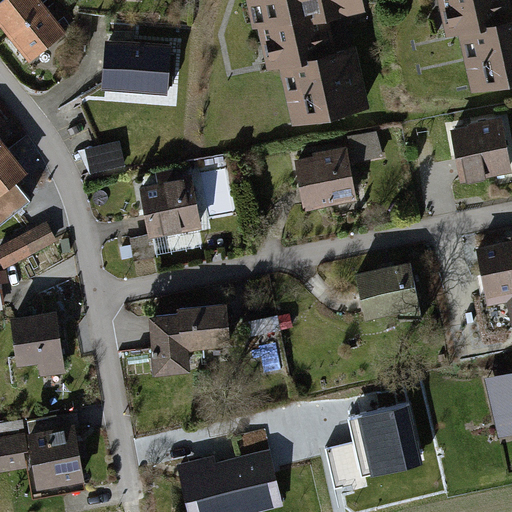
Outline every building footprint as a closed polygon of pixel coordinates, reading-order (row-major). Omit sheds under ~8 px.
[(1,0),(0,1),(0,19),(11,32),(45,5),(40,0),(1,0)] [(359,0),(251,0),(257,21),(261,20),(270,61),(283,59),(296,117),(364,102),(352,48),(326,54),(317,15),(360,5),(359,0)] [(443,0),(450,29),(462,26),(475,84),(511,76),(511,19),(505,21),(499,0),(443,0)] [(45,5),(11,32),(29,56),(64,29),(45,5)] [(106,34),(102,86),(168,91),(172,39),(106,34)] [(180,93),(181,48),(172,48),(171,93),(180,93)] [(472,128),(453,131),(461,176),(509,167),(501,120),(471,126),(472,128)] [(316,156),(298,161),(306,204),(354,195),(347,160),(360,159),(359,154),(380,149),(376,131),(350,136),(352,148),(316,154),(316,156)] [(120,138),(77,146),(90,171),(126,164),(120,138)] [(6,146),(0,151),(0,222),(30,198),(14,178),(25,169),(6,146)] [(162,185),(143,189),(151,232),(199,223),(190,177),(177,180),(175,169),(160,172),(162,185)] [(46,223),(0,246),(0,248),(8,263),(55,239),(46,223)] [(511,240),(478,248),(487,294),(507,290),(511,313),(511,240)] [(411,262),(356,274),(365,314),(419,302),(411,262)] [(181,313),(153,315),(156,346),(153,346),(154,352),(156,352),(157,368),(187,365),(185,345),(229,341),(227,322),(230,322),(229,313),(226,313),(226,304),(180,308),(181,313)] [(55,313),(14,318),(20,360),(41,357),(43,371),(62,369),(55,313)] [(511,376),(494,380),(504,422),(511,420),(511,376)] [(373,465),(421,454),(409,402),(349,415),(355,441),(367,438),(373,465)] [(56,415),(28,420),(38,481),(83,474),(74,427),(59,430),(56,415)] [(21,436),(4,439),(8,464),(25,461),(21,436)] [(0,465),(8,464),(4,439),(0,439),(0,465)] [(177,460),(188,511),(240,511),(283,502),(270,447),(216,460),(214,452),(177,460)]
